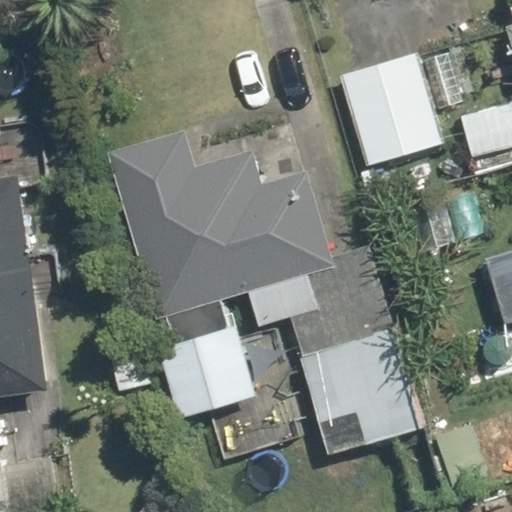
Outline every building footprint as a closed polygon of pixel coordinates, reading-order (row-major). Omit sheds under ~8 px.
[(511,6),(502,10),(511,42),(511,6)] [(420,56),(339,80),(365,170),(446,147),(420,56)] [(511,109),(463,126),(475,162),(511,149),(511,109)] [(184,139),(109,160),(154,328),(162,325),(168,348),(156,352),(175,422),(257,399),(237,327),(232,328),(226,307),(245,302),(253,330),(320,311),(312,282),(338,275),(311,178),(264,191),(254,153),(193,170),(184,139)] [(0,397),(37,395),(22,187),(0,188),(0,397)] [(511,252),(483,261),(502,324),(511,321),(511,252)] [(392,333),(300,363),(331,460),(424,430),(392,333)] [(8,511),(0,463),(0,511),(8,511)] [(167,511),(148,497),(136,511),(167,511)]
